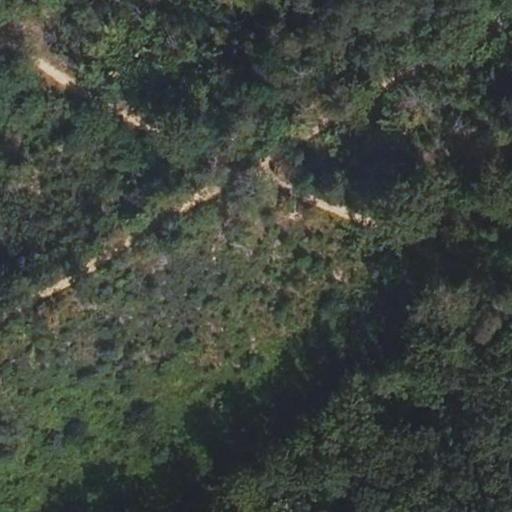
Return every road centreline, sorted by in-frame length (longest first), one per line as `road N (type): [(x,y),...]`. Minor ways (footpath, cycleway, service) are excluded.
road 1 (track): [(0,314),(511,5)]
road 2 (track): [(511,289),(241,169),(0,43)]
road 3 (motorway): [(511,363),(434,511)]
